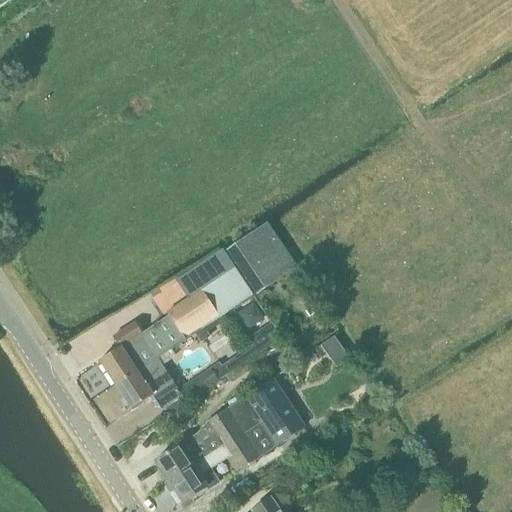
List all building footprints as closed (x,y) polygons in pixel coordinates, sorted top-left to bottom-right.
[(264,228),(234,248),(254,280),(285,260),(264,228)] [(201,292),(168,315),(184,339),(218,317),(201,292)] [(115,385),(136,371),(145,366),(156,359),(134,325),(113,339),(120,349),(100,362),(115,385)] [(217,382),(226,376),(218,364),(178,391),(178,393),(157,407),(165,417),(193,398),(217,382)] [(136,371),(115,385),(131,410),(152,396),(158,405),(178,391),(171,381),(167,384),(164,380),(158,384),(145,366),(136,371)] [(247,398),(278,444),(305,427),(273,380),(247,398)] [(245,434),(167,486),(172,493),(175,491),(184,504),(208,487),(210,490),(221,483),(211,469),(227,458),(237,472),(278,445),(278,444),(247,398),(229,410),(245,434)] [(162,479),(167,486),(245,434),(229,410),(207,424),(203,428),(198,434),(155,463),(165,477),(162,479)] [(278,511),(268,498),(249,509),(251,511),(278,511)]
